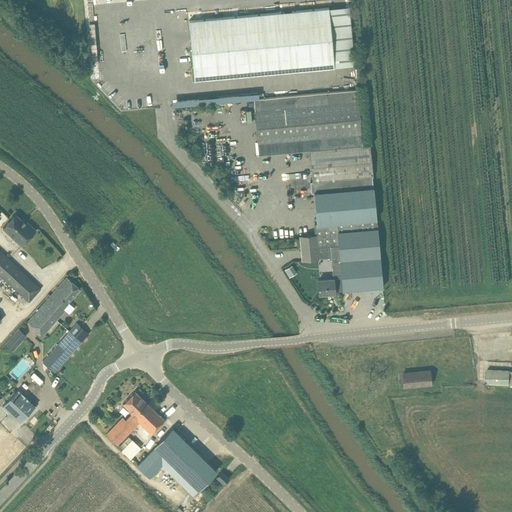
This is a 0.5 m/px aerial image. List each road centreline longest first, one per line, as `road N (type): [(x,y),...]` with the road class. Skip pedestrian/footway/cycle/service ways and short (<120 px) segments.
road 1 (unclassified): [(139,354),(170,344),(240,345),(511,318)]
road 2 (unknown): [(321,337),(166,129),(157,102),(164,29)]
road 3 (unclassified): [(139,354),(48,216),(0,170)]
road 4 (unclassified): [(296,511),(139,354)]
road 5 (unclassified): [(0,500),(96,398),(104,378),(139,354)]
